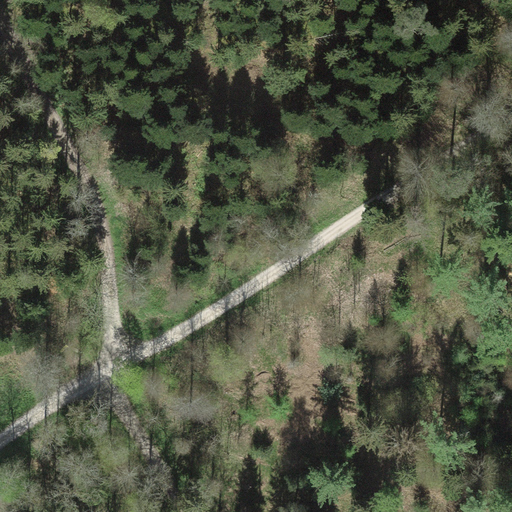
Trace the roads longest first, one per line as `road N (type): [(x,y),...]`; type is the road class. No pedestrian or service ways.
road 1 (track): [(108,371),(511,118)]
road 2 (track): [(108,371),(111,303),(101,238),(0,29)]
road 3 (track): [(178,511),(108,371)]
road 4 (track): [(0,440),(108,371)]
